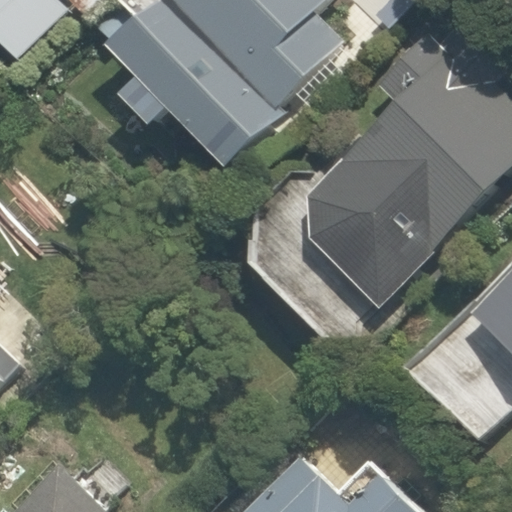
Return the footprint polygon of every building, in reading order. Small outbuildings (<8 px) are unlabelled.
[(0,0),(0,44),(8,53),(61,0),(0,0)] [(329,8),(335,0),(153,0),(153,1),(151,0),(113,0),(84,34),(133,77),(113,100),(151,133),(171,110),(233,164),(351,28),(329,8)] [(322,171),(305,153),(223,234),(338,351),(511,179),(511,83),(445,16),(383,77),(400,94),(322,171)] [(511,252),(410,375),(491,442),(511,416),(511,252)] [(0,387),(51,338),(0,285),(0,387)] [(433,511),(434,511),(380,458),(345,493),(299,446),(232,511),(433,511)] [(129,511),(58,456),(13,511),(129,511)]
